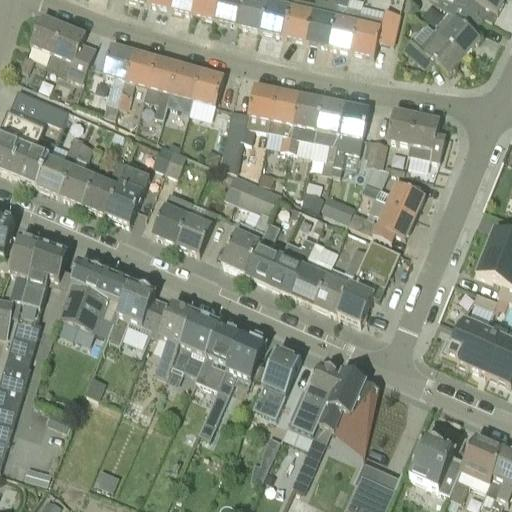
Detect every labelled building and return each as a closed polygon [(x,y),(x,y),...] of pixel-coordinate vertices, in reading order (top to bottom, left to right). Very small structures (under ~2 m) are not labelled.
[(125,0),(124,5),(147,10),(149,0),(125,0)] [(149,0),(147,10),(149,10),(170,15),(173,0),(149,0)] [(173,0),(170,15),(189,20),(193,21),(197,0),(173,0)] [(197,0),(193,21),(196,22),(213,26),(215,26),(221,0),(197,0)] [(221,0),(215,26),(238,32),(244,0),(221,0)] [(244,0),(238,32),(239,32),(259,37),(260,37),(267,6),(268,0),(244,0)] [(300,6),(301,2),(293,0),(290,12),(283,42),(284,43),(305,48),(314,9),(300,6)] [(314,9),(305,48),(328,53),(340,0),(330,0),(328,9),(316,6),(315,10),(314,9)] [(340,0),(328,53),(351,58),(360,19),(360,16),(347,13),(350,0),(340,0)] [(457,0),(456,3),(453,8),(475,19),(481,22),(491,28),(496,18),(497,19),(506,0),(457,0)] [(448,17),(433,35),(464,61),(480,43),(473,38),(475,35),(481,22),(475,19),(453,8),(443,3),(441,2),(436,10),(436,11),(448,17)] [(267,6),(260,37),(283,42),(290,12),(267,6)] [(360,19),(351,58),(371,63),(374,64),(378,48),(392,51),(400,21),(385,17),(383,24),(381,33),(372,31),(374,22),(360,19)] [(41,24),(30,51),(52,60),(63,33),(64,31),(42,22),(41,24)] [(52,60),(47,71),(68,80),(68,81),(83,87),(95,57),(81,51),(85,42),(86,40),(64,31),(63,33),(52,60)] [(411,45),(403,54),(427,75),(434,67),(448,79),(464,61),(433,35),(418,52),(411,45)] [(110,52),(102,81),(116,84),(113,96),(112,96),(108,111),(118,113),(133,62),(134,57),(111,51),(110,52)] [(133,62),(118,113),(128,116),(135,90),(147,93),(148,93),(155,67),(156,63),(134,57),(133,62)] [(21,72),(20,76),(28,80),(34,66),(25,62),(24,65),(24,66),(21,72)] [(147,93),(144,107),(157,110),(153,123),(163,126),(166,113),(178,72),(179,70),(156,63),(155,67),(148,93),(147,93)] [(178,72),(166,113),(175,115),(179,116),(183,103),(192,106),(200,78),(201,76),(179,70),(178,72)] [(200,78),(192,106),(215,112),(224,83),(224,82),(201,76),(200,78)] [(231,117),(218,175),(234,180),(237,181),(243,154),(243,149),(248,149),(252,150),(255,136),(268,138),(277,96),(254,91),(248,121),(231,117)] [(0,177),(11,183),(36,193),(48,164),(49,164),(55,150),(40,144),(47,127),(62,133),(69,117),(44,106),(18,95),(8,118),(0,136),(0,177)] [(268,138),(268,139),(282,142),(280,156),(289,158),(300,101),(300,100),(277,96),(268,138)] [(300,101),(289,158),(297,159),(300,146),(314,148),(314,149),(323,105),(300,100),(300,101)] [(323,105),(314,149),(327,151),(325,165),(333,167),(334,167),(345,110),(323,105)] [(334,167),(333,171),(343,173),(346,158),(359,161),(363,145),(369,115),(345,110),(334,167)] [(105,123),(115,125),(118,113),(108,111),(105,123)] [(393,118),(387,146),(410,151),(417,120),(411,119),(393,116),(393,118)] [(411,151),(409,161),(441,168),(446,144),(436,143),(440,125),(417,120),(410,151),(411,151)] [(48,164),(36,193),(60,203),(71,174),(82,149),(83,145),(75,142),(73,145),(67,159),(62,170),(49,164),(48,164)] [(370,147),(365,172),(366,173),(382,176),(387,151),(372,148),(370,147)] [(71,174),(60,203),(83,212),(95,183),(82,178),(86,167),(88,167),(93,154),(82,149),(71,174)] [(160,156),(153,174),(165,179),(175,155),(164,150),(163,149),(162,151),(160,156)] [(175,155),(165,179),(177,184),(187,160),(175,155)] [(209,156),(205,166),(216,171),(220,160),(209,156)] [(117,166),(111,180),(121,185),(128,170),(117,166)] [(118,193),(106,222),(130,232),(130,231),(147,190),(147,189),(149,184),(143,181),(146,174),(129,167),(128,170),(121,185),(118,193)] [(365,192),(362,200),(375,206),(415,223),(425,202),(396,189),(391,201),(381,196),(389,177),(382,176),(366,173),(362,191),(365,192)] [(261,178),(259,190),(271,192),(273,181),(261,178)] [(234,180),(224,205),(235,210),(246,185),(240,182),(237,181),(234,180)] [(95,183),(83,212),(106,222),(118,193),(95,183)] [(240,230),(222,271),(245,282),(258,252),(259,252),(269,229),(278,207),(282,200),(280,199),(259,190),(246,185),(235,210),(244,214),(260,221),(253,236),(241,230),(240,230)] [(305,198),(302,211),(318,217),(323,205),(305,198)] [(328,201),(323,220),(333,225),(341,207),(328,201)] [(375,206),(368,218),(376,222),(381,224),(378,229),(377,233),(376,232),(371,242),(391,250),(395,241),(405,245),(415,223),(375,206)] [(165,213),(152,241),(176,251),(188,223),(176,218),(165,213)] [(188,223),(176,251),(199,261),(212,233),(217,220),(205,215),(200,228),(188,223)] [(297,225),(301,217),(295,215),(292,223),(297,225)] [(353,218),(348,231),(368,240),(373,227),(366,224),(353,218)] [(0,257),(3,258),(10,240),(15,227),(0,222),(0,257)] [(258,252),(245,282),(268,292),(281,262),(269,257),(280,234),(269,229),(259,252),(258,252)] [(511,241),(495,235),(486,258),(511,268),(511,241)] [(10,279),(8,286),(15,288),(10,304),(11,304),(11,307),(10,309),(12,309),(10,322),(11,322),(18,323),(39,251),(19,244),(9,279),(10,279)] [(281,262),(268,292),(291,302),(314,248),(305,244),(300,254),(294,268),(281,262)] [(337,322),(361,333),(374,303),(380,306),(400,261),(400,260),(371,247),(371,248),(361,269),(351,293),(337,322)] [(314,248),(291,302),(314,312),(327,282),(332,272),(319,266),(325,253),(314,248)] [(0,385),(0,477),(12,437),(14,428),(26,387),(41,333),(35,331),(46,294),(56,297),(59,289),(60,289),(62,282),(67,261),(39,251),(18,323),(0,385)] [(327,282),(314,312),(337,322),(351,293),(361,269),(365,258),(355,254),(344,277),(339,288),(327,282)] [(511,268),(486,258),(476,281),(502,291),(497,303),(499,304),(509,307),(511,308),(511,268)] [(67,300),(58,325),(76,333),(95,340),(107,345),(111,336),(130,290),(79,269),(73,285),(67,300)] [(111,336),(107,345),(121,351),(123,346),(130,328),(141,333),(140,335),(151,340),(164,307),(155,304),(156,301),(130,290),(111,336)] [(477,300),(474,309),(494,318),(498,308),(477,300)] [(494,318),(493,321),(497,322),(500,316),(504,318),(509,307),(499,304),(498,308),(494,318)] [(0,305),(0,329),(9,332),(11,322),(10,322),(12,309),(10,309),(11,307),(0,305)] [(164,307),(151,340),(160,344),(157,351),(160,358),(164,360),(155,380),(166,385),(194,320),(164,307)] [(194,320),(166,385),(167,385),(175,388),(180,377),(187,380),(188,379),(197,383),(206,363),(219,331),(194,320)] [(447,345),(440,361),(469,374),(487,336),(489,331),(466,321),(454,348),(447,345)] [(197,383),(195,388),(217,398),(228,373),(241,340),(219,331),(206,363),(197,383)] [(487,336),(469,374),(489,382),(506,344),(487,336)] [(217,398),(205,427),(215,432),(228,401),(229,401),(235,389),(238,382),(251,388),(253,384),(253,383),(259,369),(266,351),(263,350),(262,345),(254,341),(251,344),(241,340),(228,373),(217,398)] [(489,382),(511,392),(511,389),(511,346),(506,344),(489,382)] [(265,386),(252,416),(264,421),(276,426),(289,396),(302,366),(290,361),(278,356),(265,386)] [(300,399),(286,431),(288,434),(313,445),(342,379),(320,369),(320,370),(306,402),(300,399)] [(309,455),(293,493),(305,498),(332,437),(334,438),(336,434),(369,442),(380,396),(366,390),(365,389),(342,379),(313,445),(309,455)] [(93,384),(87,401),(99,405),(105,388),(93,384)] [(51,418),(45,429),(67,438),(72,426),(51,418)] [(260,459),(259,470),(252,470),(249,488),(261,489),(281,447),(270,442),(260,459)] [(449,503),(449,504),(459,509),(461,510),(461,509),(469,491),(486,498),(504,457),(503,456),(475,444),(464,471),(449,503)] [(426,447),(409,484),(449,503),(464,471),(452,466),(455,460),(426,447)] [(485,511),(484,511),(502,511),(504,509),(507,511),(511,500),(511,460),(504,457),(486,498),(486,499),(481,510),(485,511)] [(28,474),(25,487),(46,493),(50,480),(28,474)] [(100,475),(92,490),(112,498),(117,483),(100,475)] [(358,492),(349,511),(388,511),(395,497),(393,497),(362,483),(358,492)]
